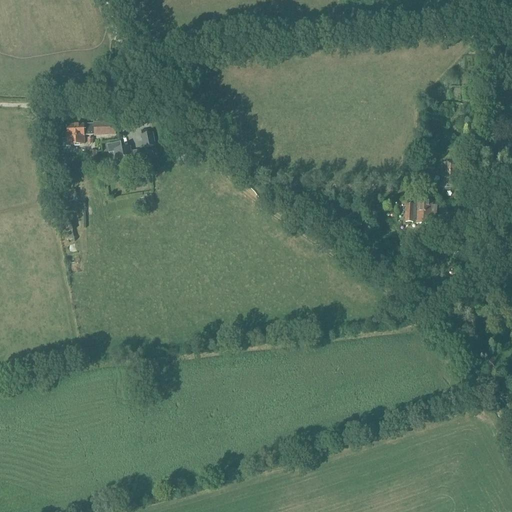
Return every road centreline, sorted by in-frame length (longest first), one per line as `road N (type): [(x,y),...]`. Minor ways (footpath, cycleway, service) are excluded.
road 1 (track): [(101,0),(113,38),(157,99),(258,207),(396,288),(434,320),(511,430)]
road 2 (unknown): [(506,0),(492,191)]
